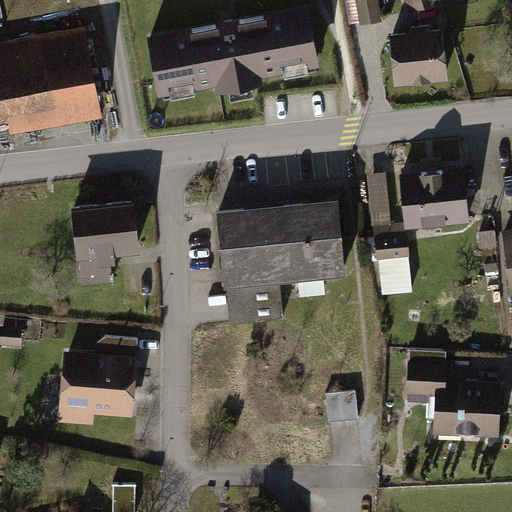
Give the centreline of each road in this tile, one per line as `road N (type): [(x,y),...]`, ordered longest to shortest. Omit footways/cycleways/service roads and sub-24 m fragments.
road 1 (residential): [(169,152),(180,511)]
road 2 (residential): [(511,115),(169,152)]
road 3 (residential): [(169,152),(0,171)]
